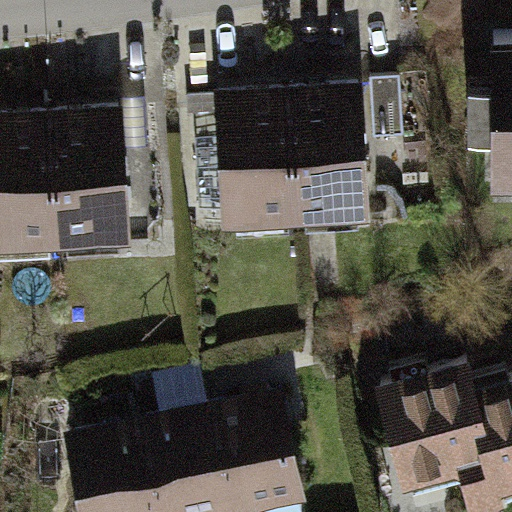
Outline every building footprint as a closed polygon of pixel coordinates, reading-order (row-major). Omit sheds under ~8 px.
[(511,31),(470,31),(468,196),(511,196),(511,31)] [(341,79),(190,81),(192,216),(343,214),(341,79)] [(100,101),(0,105),(0,241),(106,237),(100,101)] [(448,351),(351,381),(383,483),(433,468),(445,505),(511,484),(511,367),(459,384),(448,351)] [(264,374),(47,419),(66,511),(198,511),(289,493),(264,374)]
